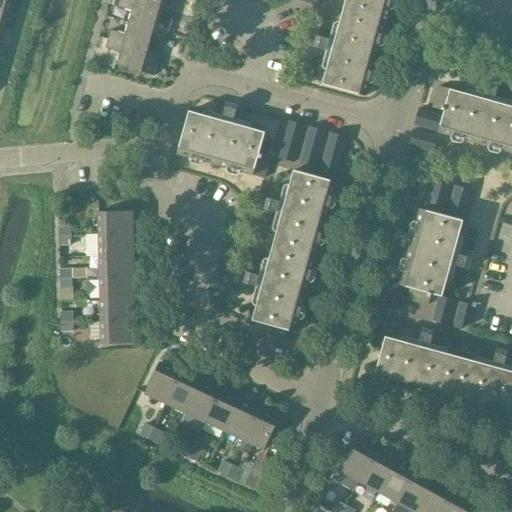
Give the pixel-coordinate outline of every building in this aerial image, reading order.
[(0,0),(0,13),(6,15),(10,0),(0,0)] [(131,12),(128,23),(166,35),(172,14),(124,0),(118,0),(116,8),(131,12)] [(124,0),(172,14),(176,0),(124,0)] [(344,0),(337,29),(321,86),(364,98),(390,0),(344,0)] [(166,35),(128,23),(124,35),(110,31),(107,40),(160,55),(166,35)] [(313,47),(326,51),(329,40),(316,36),(313,47)] [(115,66),(154,77),(160,55),(107,40),(104,49),(119,53),(115,66)] [(483,94),(494,96),(498,84),(487,81),(483,94)] [(415,124),(511,151),(511,105),(439,85),(434,106),(445,109),(444,114),(420,108),(415,124)] [(226,103),(222,115),(233,118),(237,105),(226,103)] [(176,155),(263,180),(270,159),(258,155),(264,134),(188,112),(176,155)] [(288,123),(277,160),(294,164),(304,127),(288,123)] [(309,129),(299,166),(315,170),(325,133),(309,129)] [(409,145),(434,152),(439,136),(414,129),(409,145)] [(330,135),(320,172),(336,176),(346,139),(330,135)] [(293,172),(251,321),(294,333),(336,184),(293,172)] [(427,203),(443,208),(450,183),(433,179),(427,203)] [(446,209),(464,214),(471,189),(453,184),(446,209)] [(263,209),(276,212),(279,202),(265,198),(263,209)] [(431,319),(448,324),(454,299),(441,295),(462,220),(420,208),(399,284),(388,281),(382,306),(398,310),(405,285),(410,287),(407,298),(428,304),(431,292),(438,295),(431,319)] [(132,211),(98,212),(98,234),(132,233),(132,211)] [(71,226),(58,226),(58,235),(71,235),(71,226)] [(133,255),(132,233),(98,234),(99,256),(133,255)] [(58,246),(71,246),(71,235),(58,235),(58,246)] [(133,255),(99,256),(99,277),(133,277),(133,255)] [(455,266),(468,269),(471,259),(471,258),(458,255),(455,266)] [(72,269),(59,269),(59,278),(72,278),(72,269)] [(243,283),(255,286),(258,276),(246,272),(243,283)] [(133,277),(99,277),(99,299),(134,298),(133,277)] [(72,289),(72,278),(59,278),(59,290),(72,289)] [(134,298),(99,299),(100,321),(134,320),(134,298)] [(452,325),(461,328),(468,303),(459,300),(452,325)] [(73,312),(60,313),(60,321),(73,321),(73,312)] [(100,343),(135,342),(134,320),(100,321),(100,343)] [(60,333),(73,332),(73,321),(60,321),(60,333)] [(418,341),(429,344),(433,331),(422,328),(418,341)] [(511,417),(511,371),(385,336),(373,379),(511,417)] [(492,361),(503,364),(507,351),(496,349),(492,361)] [(158,361),(143,393),(164,402),(178,371),(158,361)] [(178,371),(164,402),(183,412),(198,380),(178,371)] [(218,390),(198,380),(183,412),(203,421),(218,390)] [(238,399),(218,390),(203,421),(223,430),(238,399)] [(257,408),(238,399),(223,430),(242,440),(257,408)] [(263,449),(278,418),(257,408),(242,440),(263,449)] [(144,423),(139,435),(146,439),(152,427),(144,423)] [(162,432),(152,427),(146,439),(157,443),(162,432)] [(355,440),(338,470),(358,481),(375,451),(355,440)] [(183,442),(178,453),(186,457),(191,446),(183,442)] [(196,462),(201,451),(191,446),(186,457),(196,462)] [(375,451),(358,481),(377,491),(394,461),(375,451)] [(222,461),(217,472),(225,476),(231,464),(222,461)] [(255,461),(244,484),(257,490),(268,467),(255,461)] [(396,502),(413,472),(394,461),(377,491),(396,502)] [(240,469),(231,464),(225,476),(235,480),(240,469)] [(415,511),(432,482),(413,472),(396,502),(414,511),(415,511)] [(440,511),(451,492),(432,482),(415,511),(440,511)] [(466,511),(471,503),(451,492),(440,511),(466,511)] [(338,501),(331,511),(341,511),(345,505),(338,501)]
